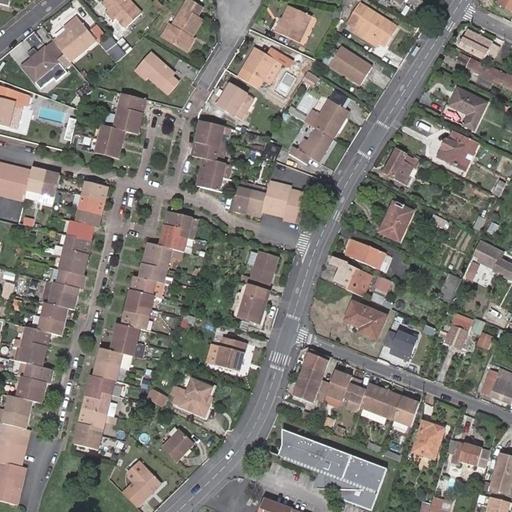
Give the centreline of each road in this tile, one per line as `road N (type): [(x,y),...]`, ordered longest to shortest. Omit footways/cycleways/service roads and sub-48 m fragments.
road 1 (residential): [(114,223),(32,511)]
road 2 (residential): [(457,7),(316,244)]
road 3 (residential): [(288,330),(511,419)]
road 4 (residential): [(176,511),(250,432),(288,330)]
road 5 (residential): [(170,194),(316,244)]
road 6 (residential): [(250,0),(188,127)]
road 7 (residential): [(0,148),(123,181)]
